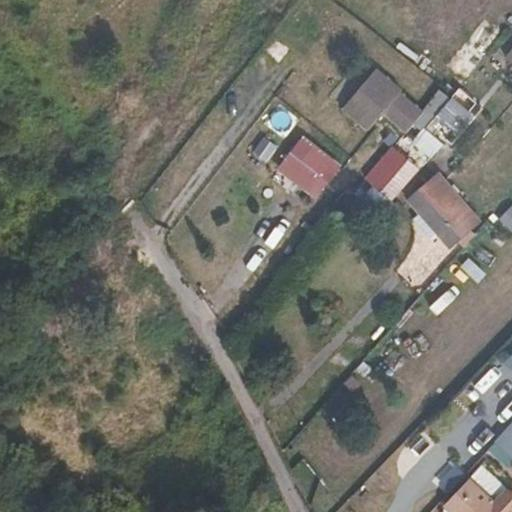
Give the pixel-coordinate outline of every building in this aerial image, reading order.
[(345,110),(368,131),(401,96),(378,75),(345,110)] [(498,120),(511,103),(511,101),(504,94),(488,111),(498,120)] [(442,141),(445,143),(455,130),(452,128),(461,119),(450,109),(441,118),(439,115),(416,143),(429,155),(442,141)] [(416,143),(407,135),(390,153),(412,174),(429,155),(416,143)] [(279,169),(295,183),(317,154),(303,141),(279,169)] [(317,154),(295,183),(305,192),(329,164),(317,154)] [(436,171),(408,195),(419,211),(412,217),(425,232),(432,225),(444,238),(472,213),(436,171)] [(511,423),(491,445),(509,460),(511,457),(511,423)] [(439,506),(445,511),(447,511),(468,490),(461,483),(439,506)] [(447,511),(478,511),(485,505),(468,490),(447,511)] [(485,505),(478,511),(510,511),(511,510),(511,504),(499,493),(486,507),(485,505)]
